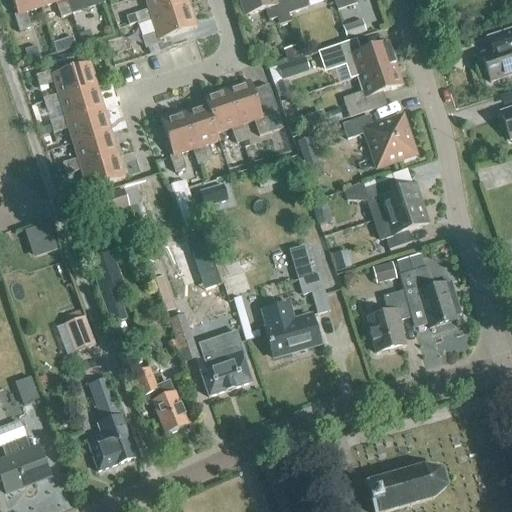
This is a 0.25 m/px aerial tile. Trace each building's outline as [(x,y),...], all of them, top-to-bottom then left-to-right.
[(41,10),(37,0),(11,0),(17,17),(14,18),(20,34),(31,30),(26,15),(41,10)] [(63,2),(62,0),(37,0),(41,10),(56,5),(61,20),(72,16),(67,1),(63,2)] [(105,5),(103,0),(62,0),(63,2),(67,1),(72,16),(105,5)] [(188,7),(185,0),(144,0),(149,12),(127,19),(130,28),(137,26),(137,28),(153,23),(151,20),(188,7)] [(288,17),(282,0),(242,0),(248,17),(265,12),(269,23),(277,20),(279,28),(291,24),(288,17)] [(282,0),(288,17),(307,10),(303,0),(282,0)] [(332,0),(336,13),(356,6),(353,0),(332,0)] [(160,42),(196,30),(188,7),(151,20),(153,23),(156,34),(141,39),(145,51),(148,50),(150,57),(163,52),(160,42)] [(366,35),(362,22),(342,28),(347,41),(366,35)] [(490,53),(481,56),(490,85),(511,77),(511,33),(504,36),(487,42),(490,53)] [(72,39),(64,41),(67,52),(75,49),(72,39)] [(326,52),(317,55),(325,76),(345,69),(349,82),(359,79),(394,67),(387,46),(361,55),(356,41),(326,52)] [(284,51),(288,63),(299,59),(296,48),(284,51)] [(27,64),(39,61),(35,49),(24,52),(27,64)] [(74,67),(72,57),(53,63),(56,72),(74,67)] [(307,73),(303,60),(277,68),(282,82),(307,73)] [(96,89),(89,65),(53,76),(52,73),(36,78),(39,90),(54,85),(58,97),(59,100),(96,89)] [(366,97),(344,105),(349,120),(380,110),(375,97),(401,88),(394,67),(359,79),(366,97)] [(253,92),(250,84),(227,92),(239,128),(242,127),(254,123),(259,139),(283,131),(268,87),(253,92)] [(276,87),(281,102),(292,98),(287,84),(276,87)] [(103,112),(96,89),(59,100),(58,97),(43,101),(46,113),(61,108),(65,120),(66,123),(103,112)] [(239,128),(227,92),(203,100),(206,107),(216,136),(217,136),(231,131),(236,146),(243,144),(245,150),(249,148),(242,127),(239,128)] [(219,143),(217,136),(216,136),(206,107),(184,115),(196,151),(192,152),(197,168),(209,164),(204,149),(219,143)] [(511,110),(500,114),(510,143),(511,142),(511,110)] [(110,135),(103,112),(66,123),(65,120),(50,124),(53,136),(68,131),(73,146),(110,135)] [(342,121),(339,112),(327,116),(330,125),(342,121)] [(196,151),(184,115),(160,122),(172,158),(169,159),(175,175),(186,171),(181,156),(192,152),(196,151)] [(415,157),(402,119),(372,129),(369,118),(342,127),(347,142),(365,136),(377,170),(415,157)] [(117,158),(110,135),(73,146),(78,161),(62,166),(66,177),(81,173),(80,169),(117,158)] [(316,159),(310,140),(296,144),(303,164),(316,159)] [(124,181),(117,158),(80,169),(81,173),(85,184),(69,189),(73,200),(89,195),(88,192),(124,181)] [(394,181),(364,191),(363,188),(344,194),(347,203),(368,205),(374,223),(421,207),(415,187),(398,192),(394,181)] [(200,226),(185,183),(166,189),(180,233),(200,226)] [(222,187),(199,193),(204,209),(227,202),(222,187)] [(330,218),(324,201),(311,205),(317,222),(330,218)] [(428,227),(421,207),(374,223),(381,242),(385,241),(389,252),(412,245),(408,233),(428,227)] [(25,238),(33,264),(57,256),(49,230),(25,238)] [(187,295),(188,299),(189,302),(206,296),(206,298),(222,291),(220,287),(203,237),(171,248),(171,250),(158,254),(174,300),(187,295)] [(351,269),(346,252),(332,256),(337,273),(351,269)] [(89,262),(88,262),(111,327),(126,321),(115,291),(123,288),(111,254),(110,254),(112,258),(90,266),(89,262)] [(430,287),(421,257),(396,264),(409,314),(423,309),(429,331),(456,323),(455,319),(461,317),(451,285),(435,289),(430,287)] [(247,273),(243,261),(220,270),(231,298),(250,292),(244,275),(247,273)] [(393,266),(379,269),(383,285),(397,281),(393,266)] [(347,291),(354,289),(357,284),(354,276),(344,279),(347,291)] [(319,277),(289,285),(293,300),(311,295),(318,317),(330,314),(319,277)] [(170,299),(163,279),(155,282),(162,301),(170,299)] [(399,324),(410,321),(403,293),(383,299),(387,315),(367,321),(376,356),(405,348),(399,324)] [(273,360),(319,347),(311,318),(293,324),(288,306),(262,314),(267,331),(265,331),(273,360)] [(95,347),(85,319),(63,328),(73,356),(95,347)] [(166,325),(174,342),(180,354),(181,357),(195,350),(180,319),(166,325)] [(202,361),(196,363),(208,400),(251,385),(244,363),(246,363),(237,337),(198,350),(202,361)] [(167,345),(173,357),(180,354),(174,342),(167,345)] [(167,384),(156,388),(149,371),(133,377),(146,409),(152,406),(164,436),(168,435),(172,437),(178,434),(179,430),(187,427),(174,395),(172,396),(167,384)] [(16,386),(23,406),(38,401),(31,381),(16,386)] [(98,474),(136,460),(120,418),(106,381),(88,388),(102,425),(99,426),(103,437),(87,443),(98,474)] [(0,449),(1,449),(6,462),(0,464),(0,480),(6,496),(50,480),(38,450),(30,453),(25,442),(19,425),(0,431),(0,449)] [(446,490),(447,488),(446,488),(442,473),(441,471),(440,472),(424,469),(422,469),(365,485),(372,511),(395,511),(432,502),(434,501),(446,490)]
